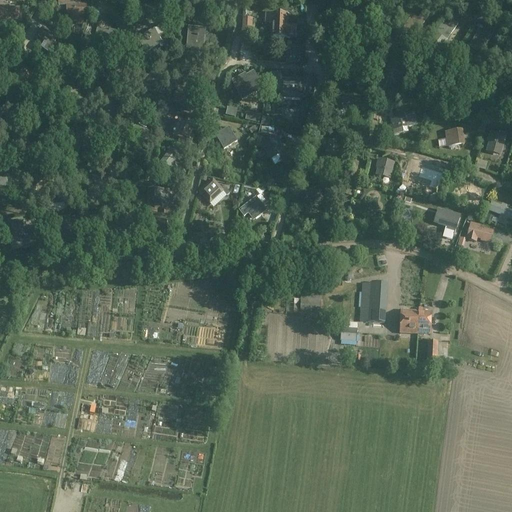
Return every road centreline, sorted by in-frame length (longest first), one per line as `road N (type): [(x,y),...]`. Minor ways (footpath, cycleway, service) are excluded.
road 1 (track): [(511,298),(389,243),(0,272)]
road 2 (track): [(88,348),(54,511)]
